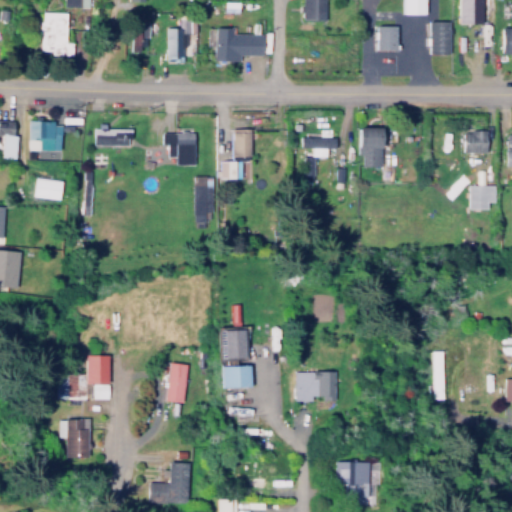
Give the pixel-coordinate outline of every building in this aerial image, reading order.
[(323,0),(298,0),(299,20),(323,19),(323,0)] [(399,0),(400,13),(423,13),(422,0),(399,0)] [(480,23),(480,0),(454,0),(455,23),(480,23)] [(63,11),(37,11),(37,50),(49,50),(49,54),(69,54),(69,42),(63,42),(63,11)] [(447,52),(447,20),(425,20),(426,53),(447,52)] [(393,49),(394,25),(374,24),(373,48),(393,49)] [(259,30),(259,51),(236,50),(236,56),(214,56),(214,25),(231,25),(231,30),(259,30)] [(57,149),(58,121),(24,120),(23,149),(57,149)] [(379,124),(380,162),(361,162),(361,151),(357,151),(356,124),(379,124)] [(230,125),(251,125),(250,175),(219,175),(219,157),(229,157),(230,125)] [(90,126),(89,144),(127,145),(128,126),(90,126)] [(463,129),(470,129),(470,127),(485,127),(484,149),(462,149),(463,129)] [(163,156),(171,157),(171,163),(191,164),(192,132),(158,131),(157,144),(163,144),(163,156)] [(511,165),(511,132),(501,133),(502,166),(511,165)] [(299,133),(333,133),(333,144),(325,144),(325,152),(310,152),(310,143),(299,143),(299,133)] [(30,195),(56,199),(59,180),(32,176),(30,195)] [(190,177),(189,220),(201,221),(201,210),(208,211),(209,177),(190,177)] [(490,201),(490,184),(464,184),(463,208),(483,208),(483,201),(490,201)] [(18,251),(0,248),(0,290),(13,292),(18,251)] [(244,330),(224,330),(224,357),(244,357),(244,330)] [(428,350),(429,398),(440,398),(439,349),(428,350)] [(81,350),(104,350),(103,379),(105,379),(105,395),(90,395),(90,378),(81,378),(81,391),(63,391),(63,393),(53,393),(53,368),(81,369),(81,350)] [(183,363),(165,361),(162,400),(179,401),(183,363)] [(248,364),(218,365),(219,387),(249,386),(248,364)] [(290,370),(291,400),(309,400),(309,397),(332,397),(332,370),(290,370)] [(511,377),(499,377),(500,400),(511,400),(511,377)] [(62,414),(85,414),(84,451),(61,450),(62,432),(55,432),(55,416),(62,416),(62,414)] [(231,455),(252,457),(251,472),(263,473),(263,483),(249,482),(249,481),(236,480),(237,474),(230,474),(231,455)] [(184,457),(182,498),(143,495),(144,477),(165,478),(165,472),(158,472),(159,464),(165,465),(166,456),(184,457)] [(364,461),(331,461),(331,478),(337,478),(337,494),(364,494),(364,461)] [(214,511),(214,494),(232,494),(232,511),(214,511)]
